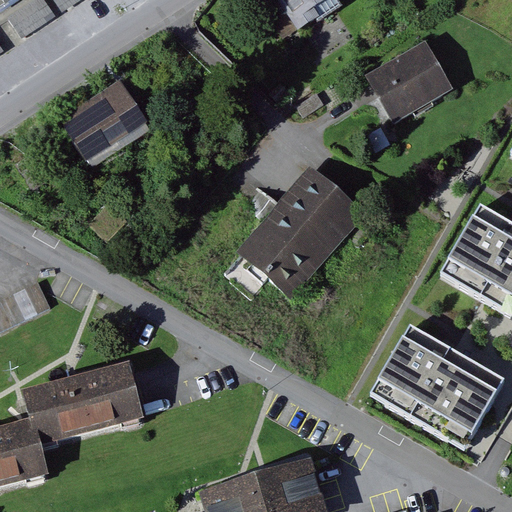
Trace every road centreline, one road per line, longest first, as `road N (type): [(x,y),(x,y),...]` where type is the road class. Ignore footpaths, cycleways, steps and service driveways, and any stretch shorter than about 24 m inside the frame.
road 1 (residential): [(505,511),(0,222)]
road 2 (residential): [(176,0),(0,116)]
